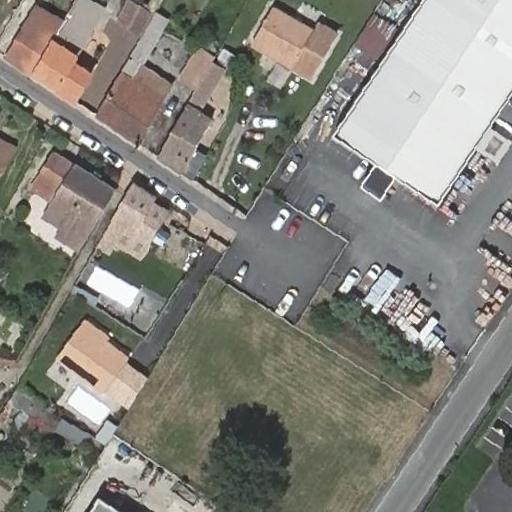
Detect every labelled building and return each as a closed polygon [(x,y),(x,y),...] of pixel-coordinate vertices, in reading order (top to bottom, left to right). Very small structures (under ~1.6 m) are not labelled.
[(55,35),(33,74),(74,101),(90,73),(71,63),(102,9),(85,0),(75,0),(63,22),(60,27),(55,35)] [(511,0),(420,0),(335,132),(440,200),(511,89),(511,0)] [(118,21),(139,34),(151,13),(130,1),(118,21)] [(374,7),(351,45),(379,62),(403,25),(374,7)] [(314,33),(274,8),(252,42),(293,67),(314,33)] [(32,9),(6,56),(33,74),(55,35),(38,25),(44,15),(32,9)] [(156,11),(96,115),(137,143),(146,129),(164,100),(134,79),(142,65),(169,19),(157,11),(156,11)] [(54,24),(60,27),(63,22),(57,19),(54,24)] [(181,78),(197,87),(212,61),(215,57),(199,48),(181,78)] [(158,157),(192,180),(206,155),(196,148),(212,119),(202,112),(225,68),(212,61),(197,87),(158,157)] [(142,65),(134,79),(164,100),(172,86),(142,65)] [(15,147),(0,138),(0,146),(11,153),(15,147)] [(0,173),(11,153),(0,146),(0,173)] [(79,250),(117,189),(56,151),(38,180),(57,191),(52,200),(42,215),(61,226),(55,235),(79,250)] [(57,191),(38,180),(32,189),(52,200),(57,191)] [(158,207),(162,200),(133,181),(108,227),(108,230),(98,245),(110,252),(115,241),(143,256),(167,212),(158,207)] [(86,317),(82,323),(106,341),(110,335),(86,317)] [(82,323),(56,358),(103,392),(104,391),(128,409),(148,377),(127,360),(129,358),(106,341),(82,323)] [(63,418),(18,386),(9,403),(20,410),(55,430),(63,418)] [(10,428),(45,446),(55,430),(20,410),(10,428)] [(91,434),(63,418),(55,430),(74,442),(83,447),(91,434)] [(74,442),(55,430),(45,446),(65,457),(74,442)] [(128,511),(98,493),(85,511),(128,511)]
